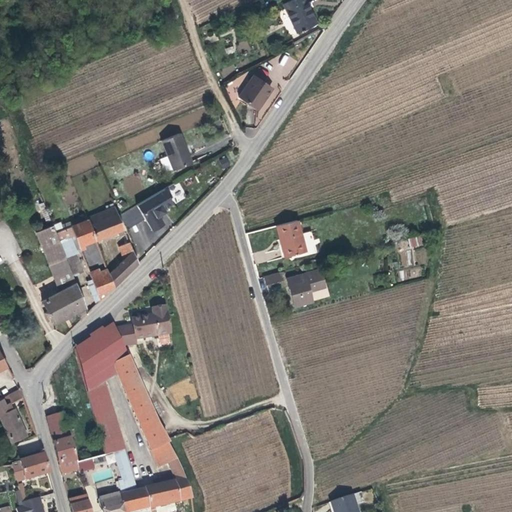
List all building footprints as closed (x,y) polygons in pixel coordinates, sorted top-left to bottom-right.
[(310,12),(304,0),(294,0),(284,6),(298,34),(316,24),(310,12)] [(241,99),(245,101),(260,108),(263,102),(267,95),(269,96),(274,87),(266,82),(255,76),(241,99)] [(187,153),(180,135),(160,144),(174,174),(192,165),(187,153)] [(229,168),(226,160),(219,163),(223,170),(229,168)] [(167,188),(177,203),(187,196),(178,181),(167,188)] [(174,205),(166,191),(138,207),(145,218),(147,222),(148,221),(155,233),(166,226),(161,218),(163,216),(161,213),(165,211),(174,205)] [(51,222),(43,203),(39,205),(40,208),(41,207),(43,211),(41,212),(43,216),(44,215),(46,219),(45,220),(44,221),(46,224),(51,222)] [(128,228),(145,218),(138,207),(137,204),(121,214),(128,228)] [(88,223),(97,244),(121,234),(123,238),(128,236),(117,210),(88,222),(88,223)] [(307,253),(299,222),(278,227),(282,242),(283,246),(285,246),(289,257),(307,253)] [(80,251),(97,244),(88,223),(72,230),(80,251)] [(47,314),(51,323),(70,315),(87,308),(53,227),(36,234),(60,291),(41,298),(46,309),(47,314)] [(422,245),(420,237),(392,245),(395,252),(422,245)] [(110,279),(114,288),(114,289),(127,278),(141,264),(132,244),(120,249),(125,261),(110,277),(110,279)] [(109,291),(114,288),(110,279),(103,282),(98,271),(96,272),(97,274),(93,276),(86,259),(84,260),(101,302),(107,296),(107,293),(109,291)] [(323,278),(315,269),(285,279),(289,291),(294,310),(312,305),(309,292),(325,287),(323,278)] [(284,281),(281,274),(266,278),(268,285),(284,281)] [(168,331),(164,303),(151,305),(152,312),(148,313),(144,313),(144,312),(131,314),(134,336),(157,333),(158,340),(160,342),(166,341),(167,338),(167,331),(168,331)] [(83,375),(113,361),(127,355),(112,320),(95,332),(74,347),(83,375)] [(2,349),(0,348),(0,372),(11,367),(2,349)] [(158,418),(127,355),(113,361),(118,372),(151,448),(168,441),(158,418)] [(113,361),(83,375),(86,385),(100,379),(118,372),(113,361)] [(107,455),(115,452),(126,449),(100,379),(86,385),(107,455)] [(9,406),(7,400),(0,402),(0,416),(1,416),(13,442),(30,434),(23,420),(15,403),(9,406)] [(54,442),(74,437),(66,409),(47,414),(54,442)] [(84,468),(74,437),(54,442),(62,475),(70,472),(84,468)] [(172,449),(168,441),(151,448),(155,457),(166,452),(172,449)] [(126,449),(115,452),(129,491),(139,488),(126,449)] [(123,492),(127,511),(133,511),(149,508),(194,498),(194,496),(172,449),(166,452),(178,477),(139,488),(129,491),(123,492)] [(48,471),(44,454),(18,461),(24,478),(37,475),(48,471)] [(24,478),(18,461),(12,463),(18,480),(24,478)] [(127,511),(123,492),(103,498),(106,511),(127,511)] [(93,501),(91,494),(69,500),(71,507),(88,502),(93,501)] [(28,511),(43,511),(39,498),(21,503),(22,507),(26,506),(28,511)] [(357,511),(354,498),(335,504),(337,511),(357,511)] [(96,511),(93,501),(88,502),(71,507),(71,511),(96,511)]
